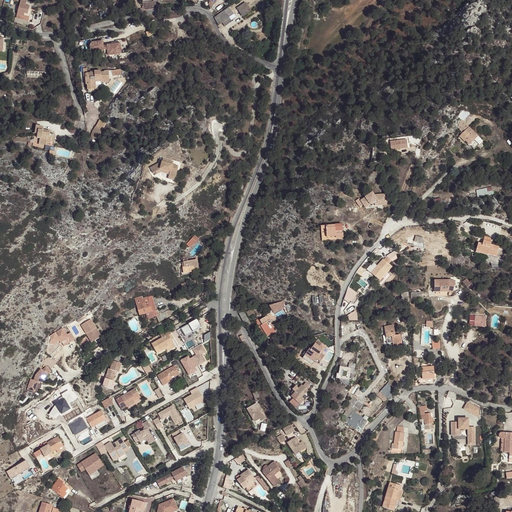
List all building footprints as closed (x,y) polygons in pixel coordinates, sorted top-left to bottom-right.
[(26,1),(23,0),(20,0),(16,18),(29,21),(30,17),(28,14),(29,11),(30,6),(25,5),(26,1)] [(161,1),(158,1),(148,2),(148,3),(142,4),(143,8),(145,10),(159,8),(158,3),(161,3),(161,1)] [(250,10),(245,3),(237,8),(243,16),(250,10)] [(233,14),(229,7),(215,17),(218,25),(222,22),(224,25),(231,20),(229,17),(233,14)] [(91,52),(91,53),(108,52),(109,56),(122,55),(121,46),(108,47),(108,48),(104,48),(104,43),(95,44),(94,44),(93,44),(92,45),(91,45),(91,46),(90,47),(90,48),(90,50),(91,52)] [(101,72),(101,71),(94,72),(95,73),(87,74),(87,77),(86,77),(86,85),(87,85),(88,90),(94,89),(94,80),(101,79),(101,81),(110,81),(109,71),(104,72),(101,72)] [(459,116),(462,119),(463,120),(470,112),(463,110),(459,116)] [(482,141),(463,120),(462,119),(461,120),(458,128),(462,131),(460,132),(462,134),(460,136),(469,145),(472,142),(476,147),(482,141)] [(106,123),(100,120),(96,127),(102,130),(106,123)] [(50,132),(46,131),(45,133),(43,133),(43,130),(44,128),(44,127),(43,127),(36,126),(35,133),(38,134),(37,138),(40,138),(39,144),(46,146),(47,142),(51,143),(51,142),(52,137),(50,137),(50,134),(50,132)] [(96,127),(95,126),(92,132),(93,132),(91,135),(91,136),(97,139),(102,130),(96,127)] [(172,165),(173,162),(163,159),(162,164),(160,163),(150,168),(153,173),(155,172),(161,169),(170,172),(169,174),(169,176),(175,178),(179,167),(172,165)] [(491,187),(482,189),(483,196),(493,194),(491,187)] [(386,199),(386,194),(375,195),(372,192),(360,200),(366,208),(371,204),(375,203),(378,203),(378,205),(382,205),(383,205),(384,204),(385,204),(385,203),(386,203),(386,202),(386,201),(386,200),(386,199)] [(433,200),(434,208),(442,206),(440,198),(433,200)] [(343,225),(321,226),(322,241),(327,240),(327,237),(336,236),(336,234),(341,233),(341,229),(343,229),(343,225)] [(424,248),(424,241),(422,241),(423,238),(416,236),(413,245),(424,248)] [(196,241),(193,238),(186,244),(190,248),(196,241)] [(491,242),(484,240),(483,241),(482,244),(480,243),(478,243),(477,249),(488,253),(488,254),(502,258),(504,250),(499,248),(499,247),(490,244),(491,242)] [(371,273),(380,281),(381,282),(384,279),(382,278),(392,267),(389,264),(391,261),(387,257),(384,260),(383,259),(376,267),(374,269),(371,273)] [(199,269),(198,260),(189,261),(184,262),(185,267),(182,267),(183,273),(190,272),(195,271),(195,269),(199,269)] [(365,288),(368,285),(361,278),(358,281),(365,288)] [(450,278),(434,280),(435,292),(450,290),(454,291),(456,279),(450,278)] [(182,284),(184,290),(193,286),(190,280),(182,284)] [(343,297),(352,304),(359,296),(351,288),(343,297)] [(152,311),(148,297),(143,299),(142,296),(135,298),(140,315),(146,313),(152,311)] [(156,310),(152,296),(148,297),(152,311),(146,313),(148,319),(153,317),(156,316),(159,315),(158,314),(157,314),(155,310),(156,310)] [(170,316),(168,310),(160,314),(160,315),(159,315),(156,316),(159,322),(170,316)] [(278,320),(273,312),(270,313),(274,320),(274,321),(277,321),(278,320)] [(274,320),(270,313),(267,315),(264,317),(264,318),(260,320),(259,318),(255,321),(259,327),(261,326),(267,336),(279,329),(274,321),(274,320)] [(475,317),(474,326),(486,327),(486,317),(475,317)] [(91,343),(101,337),(91,319),(81,325),(91,343)] [(182,337),(201,327),(197,319),(178,328),(182,337)] [(388,347),(397,346),(396,342),(401,341),(400,335),(396,336),(393,325),(384,327),(386,336),(387,341),(388,344),(388,347)] [(267,336),(261,326),(259,327),(265,338),(267,336)] [(62,327),(49,335),(52,340),(49,341),(51,346),(59,341),(63,347),(75,339),(70,332),(66,334),(62,327)] [(172,340),(168,335),(171,333),(168,329),(160,334),(162,338),(152,344),(158,354),(166,349),(166,348),(173,343),(172,340)] [(209,336),(205,330),(201,332),(205,339),(209,336)] [(206,342),(201,332),(195,335),(200,344),(200,345),(206,342)] [(289,343),(287,337),(281,339),(282,342),(280,342),(281,343),(277,344),(277,346),(289,343)] [(276,346),(274,339),(268,341),(267,342),(269,348),(276,346)] [(327,346),(317,340),(311,349),(309,348),(305,355),(303,358),(312,365),(314,361),(319,365),(325,356),(322,353),(321,353),(321,351),(322,352),(323,352),(327,346)] [(440,348),(439,341),(435,341),(432,342),(433,349),(440,348)] [(176,347),(173,343),(166,348),(166,349),(168,352),(176,347)] [(83,361),(86,366),(96,361),(93,356),(83,361)] [(113,381),(116,371),(119,372),(122,364),(113,361),(111,367),(110,369),(109,368),(103,385),(112,388),(114,381),(113,381)] [(151,368),(147,361),(141,364),(145,371),(151,368)] [(102,367),(101,363),(93,366),(95,371),(102,367)] [(336,378),(349,380),(351,367),(355,368),(356,364),(350,363),(349,367),(342,366),(341,370),(340,370),(339,374),(337,373),(336,378)] [(421,364),(422,379),(434,378),(434,367),(427,367),(427,364),(421,364)] [(179,374),(175,365),(171,368),(157,375),(163,386),(170,382),(169,380),(168,379),(175,375),(176,376),(179,374)] [(30,379),(27,389),(34,392),(38,382),(42,383),(43,379),(51,371),(45,366),(42,370),(41,369),(35,375),(33,380),(30,379)] [(389,400),(392,399),(389,382),(378,394),(384,400),(387,397),(389,400)] [(291,396),(299,404),(303,399),(301,398),(308,391),(307,390),(310,386),(306,383),(303,386),(302,385),(297,390),(294,388),(291,391),(294,393),(291,396)] [(189,391),(191,394),(183,399),(188,410),(204,401),(197,387),(189,391)] [(140,396),(135,388),(116,399),(116,400),(122,409),(126,406),(127,408),(135,403),(134,401),(133,400),(140,396)] [(163,397),(158,388),(155,390),(160,399),(163,397)] [(69,390),(61,394),(65,403),(73,399),(69,390)] [(449,391),(447,396),(455,399),(457,394),(449,391)] [(362,430),(368,422),(356,414),(358,411),(357,411),(362,403),(352,396),(350,398),(352,399),(344,410),(346,412),(344,415),(349,418),(346,422),(356,429),(358,426),(362,430)] [(105,408),(113,404),(109,397),(101,402),(105,408)] [(62,398),(52,402),(55,409),(48,411),(51,418),(68,411),(62,398)] [(464,412),(480,414),(481,405),(465,403),(464,412)] [(247,409),(255,422),(261,419),(262,421),(267,418),(262,410),(260,411),(256,404),(247,409)] [(174,405),(157,412),(161,420),(170,416),(174,425),(181,422),(174,405)] [(106,420),(101,411),(84,421),(81,422),(84,427),(89,424),(92,428),(96,426),(106,420)] [(424,424),(425,430),(434,429),(433,419),(431,419),(430,413),(424,414),(424,411),(418,412),(419,419),(421,419),(422,422),(419,422),(419,425),(421,425),(424,424)] [(152,421),(157,429),(163,426),(157,417),(152,421)] [(462,419),(459,419),(459,423),(452,423),(452,436),(459,436),(459,429),(468,429),(468,445),(475,445),(475,427),(468,427),(468,419),(462,419)] [(106,420),(96,426),(97,429),(108,423),(106,420)] [(151,435),(148,429),(151,427),(147,421),(142,424),(145,430),(141,432),(140,430),(131,435),(135,442),(139,440),(139,441),(146,437),(150,444),(155,441),(151,435)] [(287,435),(294,431),(291,425),(283,429),(287,435)] [(399,442),(403,442),(404,433),(403,433),(404,427),(398,426),(397,432),(395,432),(394,441),(392,441),(391,448),(398,449),(399,442)] [(181,432),(171,438),(176,446),(181,444),(184,449),(189,445),(181,432)] [(500,438),(501,439),(505,439),(504,452),(510,453),(509,456),(511,455),(511,432),(501,432),(500,433),(499,434),(499,435),(499,436),(499,437),(500,438)] [(276,437),(280,444),(285,441),(282,434),(276,437)] [(66,450),(58,437),(47,443),(47,442),(43,444),(45,447),(40,449),(43,453),(45,457),(49,454),(52,458),(66,450)] [(287,443),(295,455),(304,449),(299,443),(300,443),(296,437),(287,443)] [(125,444),(122,439),(112,445),(111,442),(104,446),(108,451),(112,458),(118,454),(120,457),(125,454),(124,452),(129,449),(125,444)] [(95,445),(101,455),(108,451),(104,446),(101,441),(95,445)] [(235,445),(239,451),(240,450),(246,447),(243,441),(235,445)] [(43,453),(40,449),(34,453),(36,457),(43,453)] [(96,453),(77,465),(81,472),(85,469),(89,475),(97,470),(104,465),(96,453)] [(25,459),(5,471),(10,479),(30,467),(25,459)] [(264,473),(275,487),(280,483),(277,479),(274,475),(280,470),(274,462),(264,470),(264,473)] [(177,482),(188,476),(183,468),(165,478),(169,484),(173,481),(172,480),(171,478),(174,476),(175,478),(177,482)] [(237,480),(244,489),(246,487),(251,484),(249,483),(252,480),(255,478),(248,469),(242,474),(243,475),(241,477),(237,480)] [(283,474),(280,470),(274,475),(277,479),(283,474)] [(269,488),(259,475),(256,477),(266,490),(269,488)] [(303,488),(308,484),(304,478),(303,479),(300,481),(298,483),(302,488),(303,488)] [(69,490),(62,485),(64,482),(59,479),(51,489),(63,498),(69,490)] [(251,484),(246,487),(248,489),(255,484),(252,480),(249,483),(251,484)] [(390,482),(382,507),(394,510),(400,491),(402,486),(390,482)] [(403,491),(400,491),(394,510),(396,511),(403,491)] [(174,499),(163,503),(165,507),(163,510),(159,509),(157,511),(166,511),(168,510),(169,511),(177,508),(174,499)] [(146,503),(132,500),(131,504),(130,504),(129,508),(130,509),(129,511),(141,511),(143,509),(144,510),(146,503)] [(60,511),(61,510),(53,508),(53,509),(51,508),(52,507),(52,505),(42,502),(39,511),(60,511)]
